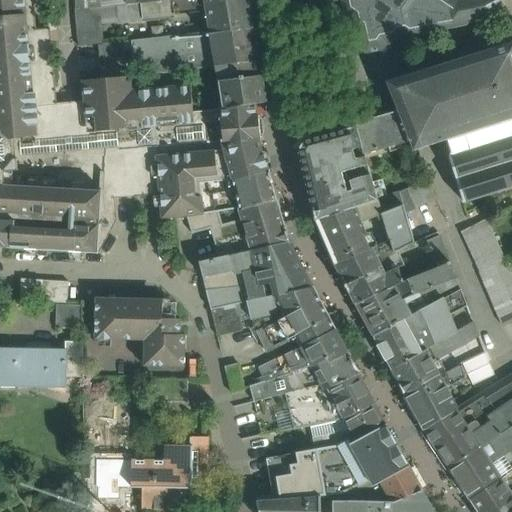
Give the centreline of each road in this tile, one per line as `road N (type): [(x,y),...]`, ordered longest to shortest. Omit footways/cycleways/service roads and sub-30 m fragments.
road 1 (residential): [(257,0),(304,249),(457,511)]
road 2 (residential): [(248,511),(202,324),(178,287),(133,274),(0,267)]
road 3 (residential): [(511,363),(418,150)]
